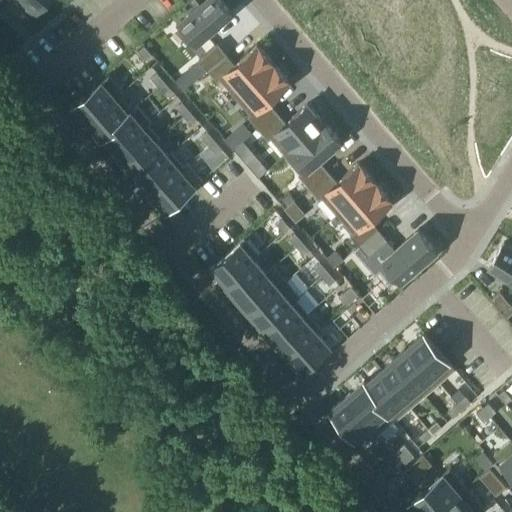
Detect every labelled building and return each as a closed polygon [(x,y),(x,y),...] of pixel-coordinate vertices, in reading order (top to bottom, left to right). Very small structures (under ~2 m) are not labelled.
[(12,0),(31,17),(46,0),(12,0)] [(221,0),(203,0),(176,24),(194,45),(232,12),(221,0)] [(218,43),(199,59),(208,69),(227,53),(218,43)] [(144,44),(138,50),(146,59),(152,53),(144,44)] [(227,53),(208,69),(217,81),(220,78),(235,95),(273,63),(272,62),(272,61),(259,46),(257,44),(235,62),(227,53)] [(511,57),(509,57),(498,54),(491,50),(489,52),(504,58),(511,60),(511,57)] [(273,63),(235,95),(252,114),(249,116),(258,127),(277,111),(268,100),(289,82),(287,80),(287,79),(275,64),(274,65),(273,63)] [(157,72),(151,77),(159,87),(165,81),(157,72)] [(109,74),(73,105),(87,121),(120,93),(121,94),(124,91),(109,74)] [(165,81),(159,87),(167,96),(173,90),(165,81)] [(120,93),(87,121),(101,138),(103,136),(102,135),(133,109),(133,108),(121,94),(120,93)] [(183,102),(176,107),(184,116),(190,111),(183,102)] [(277,111),(258,127),(268,138),(270,136),(286,155),(324,122),(323,122),(308,103),(286,122),(277,111)] [(133,109),(102,135),(103,136),(115,150),(151,119),(139,104),(133,109)] [(190,111),(184,116),(191,125),(197,119),(190,111)] [(286,155),(285,156),(302,175),(300,176),(310,186),(328,170),(319,160),(341,141),(324,121),(323,122),(324,122),(286,155)] [(148,122),(115,150),(127,164),(156,139),(157,140),(161,137),(148,123),(148,122)] [(234,131),(225,139),(234,149),(243,141),(244,140),(236,130),(234,131)] [(207,131),(201,136),(209,145),(215,140),(207,131)] [(511,135),(500,155),(501,156),(511,138),(511,135)] [(156,139),(127,164),(140,179),(169,154),(168,153),(157,140),(156,139)] [(209,145),(200,153),(214,169),(229,156),(215,140),(209,145)] [(476,143),(475,143),(474,143),(477,158),(483,176),(484,177),(485,178),(487,178),(489,176),(491,172),(490,171),(486,177),(486,176),(485,176),(479,157),(476,143)] [(250,147),(249,148),(240,156),(247,164),(256,157),(257,156),(250,147)] [(169,154),(140,179),(152,193),(185,165),(184,164),(172,150),(168,153),(169,154)] [(189,162),(152,194),(166,210),(203,178),(189,162)] [(328,170),(310,186),(319,197),(321,195),(337,214),(375,182),(374,180),(361,165),(359,163),(337,181),(328,170)] [(375,182),(337,214),(354,233),(351,235),(360,245),(378,229),(370,219),(391,201),(389,198),(377,183),(376,183),(375,182)] [(281,198),(287,205),(294,199),(288,192),(281,198)] [(282,218),(276,223),(284,232),(290,227),(282,218)] [(360,245),(354,250),(375,274),(380,271),(391,284),(399,277),(402,279),(436,250),(419,229),(395,249),(386,239),(375,249),(368,255),(360,245)] [(378,229),(360,245),(368,255),(375,249),(386,239),(387,239),(378,229)] [(295,232),(289,237),(297,247),(303,241),(295,232)] [(244,238),(211,266),(226,282),(255,257),(255,258),(259,255),(244,238)] [(303,241),(297,247),(304,255),(310,250),(303,241)] [(511,246),(504,242),(489,265),(511,279),(511,246)] [(255,257),(226,282),(238,297),(267,272),(266,271),(255,258),(255,257)] [(320,261),(314,267),(322,276),(328,270),(320,261)] [(267,272),(238,297),(251,311),(287,280),(274,265),(266,271),(267,272)] [(328,270),(322,276),(329,285),(336,279),(328,270)] [(287,280),(251,311),(263,326),(296,298),(296,299),(300,295),(287,280)] [(351,285),(345,291),(353,300),(359,294),(351,285)] [(296,298),(263,326),(276,340),(308,312),(319,303),(307,289),(300,295),(296,299),(296,298)] [(511,303),(500,289),(490,298),(507,318),(511,313),(511,303)] [(345,291),(339,296),(347,305),(353,300),(345,291)] [(308,312),(276,340),(288,355),(317,330),(318,331),(322,328),(308,312)] [(317,330),(288,355),(302,371),(331,346),(318,331),(317,330)] [(424,332),(408,346),(439,382),(455,368),(424,332)] [(408,346),(393,358),(424,395),(439,382),(408,346)] [(393,358),(379,371),(410,407),(424,395),(393,358)] [(363,381),(362,382),(393,418),(395,420),(410,407),(379,371),(365,383),(363,381)] [(362,382),(347,395),(375,427),(378,431),(393,418),(362,382)] [(504,387),(498,392),(506,401),(511,396),(504,387)] [(347,395),(331,409),(359,441),(375,427),(347,395)] [(466,395),(457,403),(462,409),(471,401),(466,395)] [(488,402),(483,407),(490,416),(496,411),(488,402)] [(457,403),(448,411),(453,417),(462,409),(457,403)] [(483,407),(476,413),(484,422),(490,416),(483,407)] [(437,420),(427,428),(433,434),(442,426),(437,420)] [(427,428),(418,436),(423,442),(433,434),(427,428)] [(511,439),(494,454),(511,474),(511,439)] [(403,444),(394,452),(399,458),(409,450),(403,444)] [(409,450),(399,458),(405,464),(414,456),(409,450)] [(423,453),(405,469),(413,479),(432,463),(423,453)] [(495,462),(490,466),(498,476),(503,471),(495,462)] [(490,466),(479,475),(496,495),(506,486),(498,476),(490,466)] [(450,467),(410,502),(419,511),(436,511),(467,486),(450,467)] [(467,486),(436,511),(475,511),(483,505),(467,486)]
